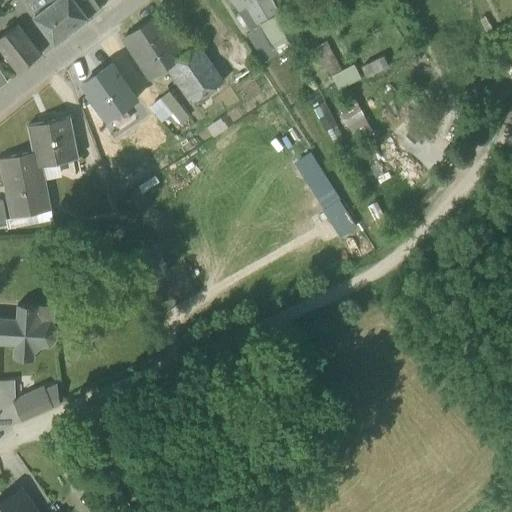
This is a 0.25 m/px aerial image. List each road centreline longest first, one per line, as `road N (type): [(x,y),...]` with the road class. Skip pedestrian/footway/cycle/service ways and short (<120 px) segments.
road 1 (track): [(511,124),(383,272),(193,367),(0,439)]
road 2 (residential): [(0,109),(132,0)]
